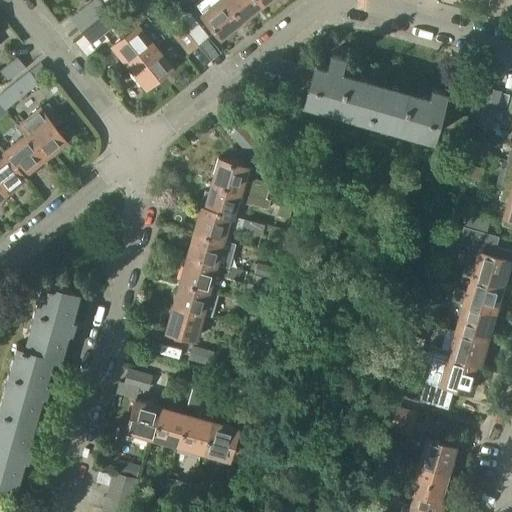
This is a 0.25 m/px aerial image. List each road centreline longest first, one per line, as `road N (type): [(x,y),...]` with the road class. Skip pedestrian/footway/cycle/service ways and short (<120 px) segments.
road 1 (residential): [(134,151),(317,9),(341,5),(511,49)]
road 2 (residential): [(61,511),(146,207),(134,151)]
road 3 (residential): [(134,151),(13,0)]
road 4 (residential): [(0,258),(134,151)]
